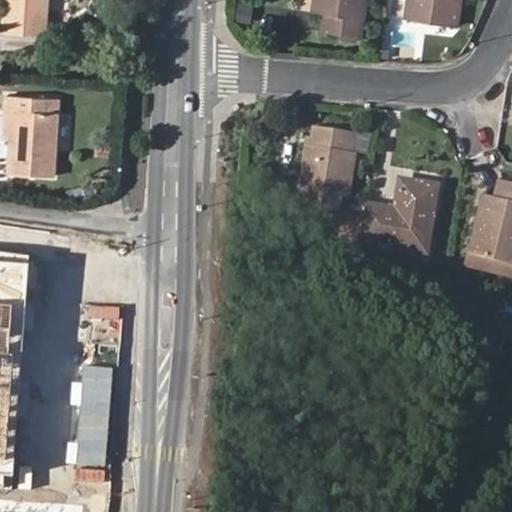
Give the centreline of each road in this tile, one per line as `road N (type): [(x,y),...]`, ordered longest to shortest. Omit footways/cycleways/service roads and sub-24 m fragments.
road 1 (residential): [(185,68),(482,85),(511,13)]
road 2 (secondary): [(178,227),(161,511)]
road 3 (residential): [(178,227),(0,208)]
road 4 (secondary): [(185,68),(178,227)]
